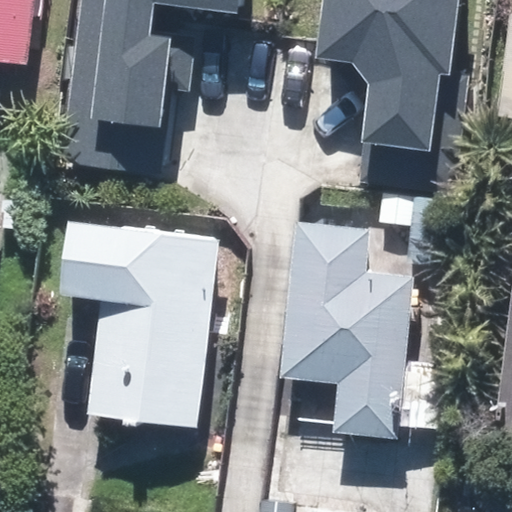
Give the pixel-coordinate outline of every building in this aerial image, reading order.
[(0,0),(0,73),(20,76),(28,0),(0,0)] [(97,0),(79,153),(174,164),(183,81),(202,83),(208,33),(170,29),(173,0),(207,0),(258,6),(259,0),(97,0)] [(476,0),(341,0),(335,51),(370,55),(387,77),(375,174),(466,186),(481,70),(468,69),(476,0)] [(511,0),(502,0),(494,125),(511,126),(511,0)] [(209,243),(58,232),(51,311),(93,314),(84,427),(114,429),(113,438),(130,439),(131,431),(195,436),(209,243)] [(364,234),(287,232),(282,386),(334,388),(333,442),(385,444),(385,417),(400,417),(402,328),(424,328),(425,295),(408,294),(408,277),(362,275),(364,234)] [(511,302),(506,303),(496,460),(511,461),(511,302)]
